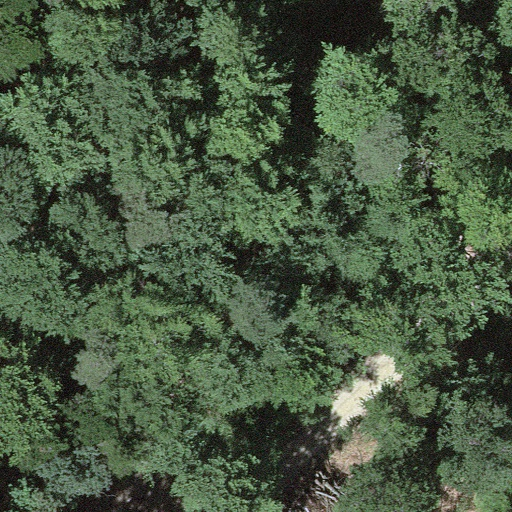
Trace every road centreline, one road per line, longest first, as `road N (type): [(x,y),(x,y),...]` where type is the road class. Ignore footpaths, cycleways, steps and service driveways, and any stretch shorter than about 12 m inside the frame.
road 1 (track): [(228,511),(511,259)]
road 2 (track): [(137,0),(72,45),(0,64)]
